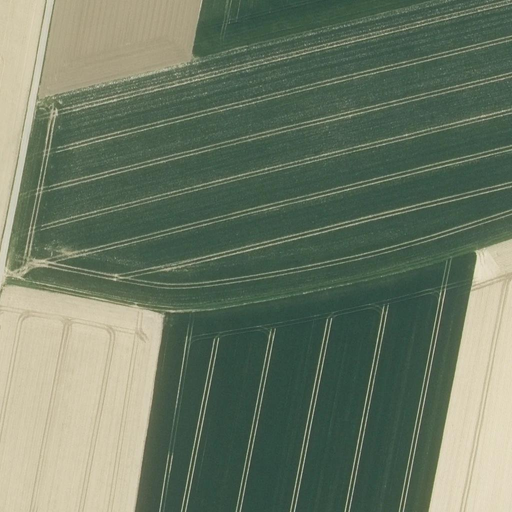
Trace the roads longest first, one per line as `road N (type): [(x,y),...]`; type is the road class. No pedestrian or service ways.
road 1 (track): [(0,277),(164,311),(321,291),(511,235)]
road 2 (unclassified): [(0,267),(50,0)]
